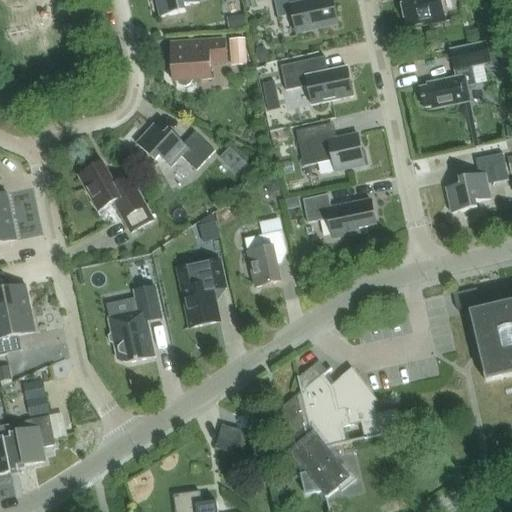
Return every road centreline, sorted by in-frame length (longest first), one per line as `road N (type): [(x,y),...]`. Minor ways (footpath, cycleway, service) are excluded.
road 1 (residential): [(423,271),(371,287),(129,444)]
road 2 (residential): [(129,444),(86,374),(34,145)]
road 3 (residential): [(423,271),(367,0)]
road 4 (residential): [(119,0),(137,91),(130,109),(117,121),(34,145)]
road 5 (residential): [(129,444),(11,511)]
